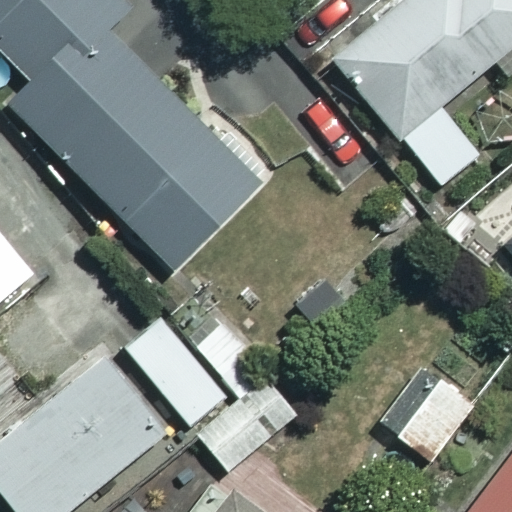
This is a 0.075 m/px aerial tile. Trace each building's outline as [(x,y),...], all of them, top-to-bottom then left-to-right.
[(0,102),(159,273),(255,183),(106,24),(123,7),(116,0),(0,0),(0,55),(22,78),(0,98),(0,102)] [(511,35),(511,0),(395,0),(326,66),(441,188),(477,154),(434,109),(511,35)] [(511,240),(502,250),(511,261),(511,240)] [(0,291),(22,273),(0,246),(0,291)] [(295,410),(208,311),(173,342),(155,320),(119,352),(224,471),(295,410)] [(60,511),(154,433),(92,360),(0,436),(0,506),(4,511),(60,511)] [(468,405),(432,378),(389,437),(426,463),(468,405)] [(511,511),(511,444),(460,511),(511,511)] [(258,511),(234,494),(220,511),(258,511)] [(142,511),(126,497),(111,511),(142,511)]
